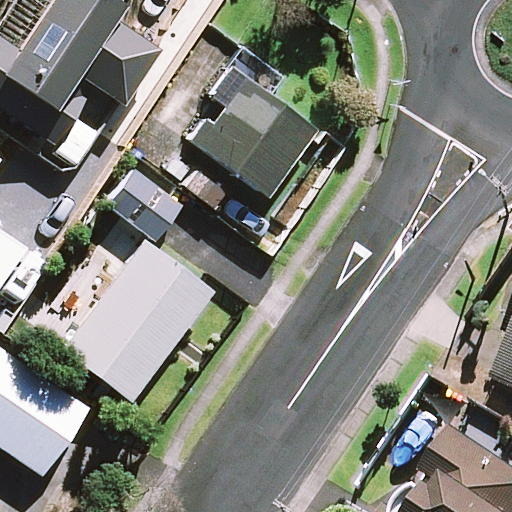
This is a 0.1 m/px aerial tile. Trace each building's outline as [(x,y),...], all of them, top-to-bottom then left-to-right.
[(35,0),(7,42),(0,36),(0,75),(62,118),(85,85),(111,102),(148,47),(103,16),(113,0),(35,0)] [(280,79),(241,49),(206,96),(218,104),(189,142),(258,194),(305,131),(264,100),(280,79)] [(61,352),(130,404),(213,294),(143,242),(61,352)] [(0,324),(29,280),(0,260),(0,324)] [(0,450),(43,480),(91,411),(0,348),(0,450)] [(511,361),(500,389),(511,393),(511,361)] [(442,491),(427,511),(511,511),(511,474),(458,439),(429,482),(442,491)]
